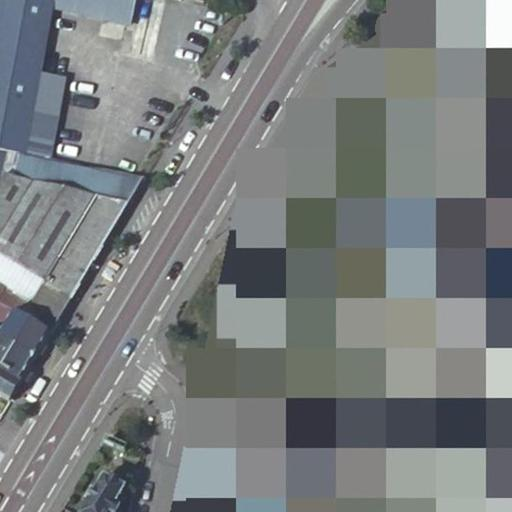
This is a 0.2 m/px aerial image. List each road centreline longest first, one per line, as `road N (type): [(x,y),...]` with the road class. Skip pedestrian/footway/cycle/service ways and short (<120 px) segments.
road 1 (secondary): [(296,0),(8,482),(16,502)]
road 2 (secondary): [(121,357),(344,0)]
road 3 (secondary): [(16,502),(36,498),(121,357)]
road 4 (residential): [(156,511),(176,406),(156,378),(121,357)]
